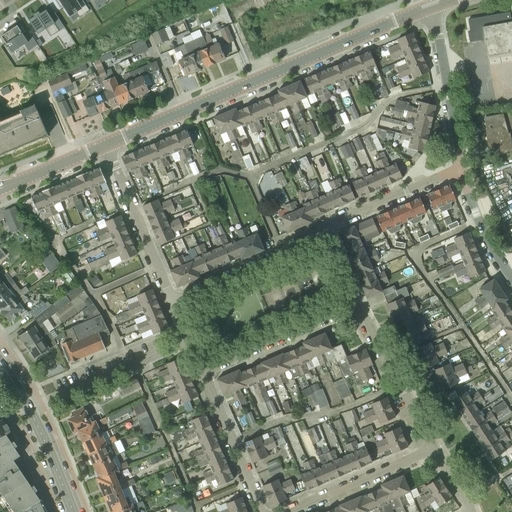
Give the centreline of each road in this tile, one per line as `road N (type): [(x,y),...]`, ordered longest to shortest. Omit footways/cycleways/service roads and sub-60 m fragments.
road 1 (tertiary): [(105,145),(431,3)]
road 2 (residential): [(174,303),(105,145)]
road 3 (residential): [(203,372),(358,304)]
road 4 (residential): [(461,168),(431,3)]
road 5 (residential): [(174,303),(324,231)]
road 6 (residential): [(282,511),(432,448)]
road 7 (secondary): [(68,511),(0,364)]
road 8 (residential): [(432,448),(358,304)]
road 9 (residential): [(324,231),(461,168)]
road 10 (residential): [(261,511),(203,372)]
road 11 (residential): [(51,400),(188,339)]
road 12 (residential): [(511,287),(484,239),(461,168)]
